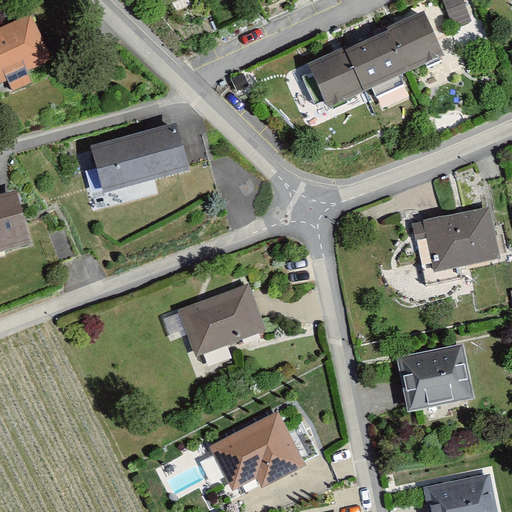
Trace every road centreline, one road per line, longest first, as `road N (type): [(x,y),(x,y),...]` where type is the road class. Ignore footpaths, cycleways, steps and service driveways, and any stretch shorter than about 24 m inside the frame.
road 1 (track): [(0,330),(309,213)]
road 2 (residential): [(374,511),(309,213)]
road 3 (residential): [(309,213),(193,84),(101,0)]
road 4 (residential): [(309,213),(511,132)]
